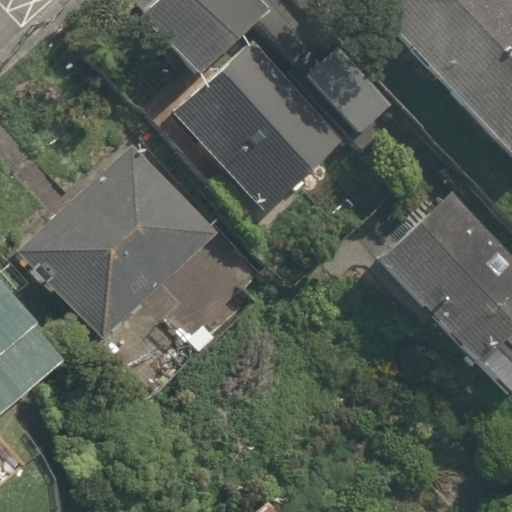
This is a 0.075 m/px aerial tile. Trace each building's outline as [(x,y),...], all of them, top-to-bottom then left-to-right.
[(178,80),(255,12),(244,0),(151,0),(127,22),(178,80)] [(511,0),(343,0),(509,175),(511,172),(511,0)] [(249,43),(164,116),(249,214),(334,141),(249,43)] [(334,46),(298,77),(348,136),(384,105),(334,46)] [(203,236),(121,146),(9,255),(87,344),(203,236)] [(361,262),(456,368),(464,361),(495,396),(511,381),(511,266),(445,192),(361,262)] [(0,405),(44,365),(0,314),(0,405)]
